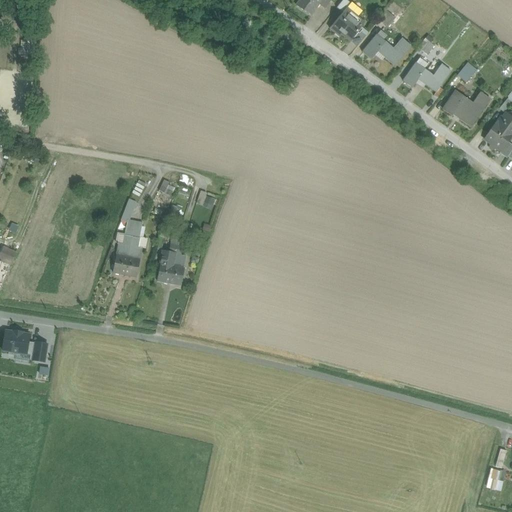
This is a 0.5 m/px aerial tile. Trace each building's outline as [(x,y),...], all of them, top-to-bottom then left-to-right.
[(300,0),(296,6),(311,16),(319,5),(322,0),(300,0)] [(331,0),(322,0),(319,5),(325,9),(331,0)] [(346,0),(343,0),(336,9),(343,14),(344,12),(344,13),(351,4),(346,0)] [(362,13),(351,4),(344,13),(354,21),(357,18),(362,13)] [(344,13),(344,12),(343,14),(329,30),(335,34),(337,32),(350,43),(358,34),(357,33),(359,31),(361,28),(365,24),(357,18),(354,21),(344,13)] [(395,20),(386,12),(379,21),(388,28),(395,20)] [(368,34),(361,28),(359,31),(365,37),(368,34)] [(358,34),(350,43),(357,48),(366,37),(365,37),(359,31),(357,33),(358,34)] [(393,50),(377,37),(362,55),(370,61),(376,54),(393,67),(409,47),(401,40),(393,50)] [(424,40),(417,49),(426,56),(433,47),(428,43),(424,40)] [(21,72),(21,78),(34,78),(35,60),(30,60),(29,73),(21,72)] [(476,72),(467,64),(464,67),(473,75),(476,72)] [(415,65),(402,83),(411,90),(417,82),(434,93),(449,73),(440,66),(432,77),(415,65)] [(464,67),(457,76),(466,84),(473,75),(464,67)] [(439,88),(433,96),(438,99),(443,91),(439,88)] [(473,105),(455,93),(442,111),(451,118),(452,116),(468,127),(470,128),(489,100),(480,94),(473,105)] [(511,95),(499,110),(504,114),(511,103),(511,95)] [(511,118),(506,114),(501,120),(499,119),(497,123),(511,134),(511,118)] [(511,137),(511,134),(497,123),(484,140),(501,152),(508,143),(511,137)] [(511,150),(511,145),(508,143),(501,152),(500,154),(507,159),(508,157),(511,150)] [(45,158),(38,157),(37,164),(44,165),(45,158)] [(164,181),(158,192),(164,194),(166,189),(169,183),(164,181)] [(189,194),(180,191),(178,197),(187,200),(189,194)] [(219,199),(210,196),(208,202),(217,205),(219,199)] [(135,222),(127,221),(124,235),(132,237),(135,222)] [(142,223),(135,222),(132,237),(140,238),(142,223)] [(160,237),(165,238),(169,225),(164,223),(160,237)] [(19,226),(13,224),(11,230),(16,232),(19,226)] [(203,233),(199,245),(203,246),(207,234),(203,233)] [(124,235),(119,234),(116,243),(117,243),(117,245),(118,245),(122,246),(124,236),(124,235)] [(132,237),(124,235),(124,236),(122,246),(130,247),(132,237)] [(140,238),(132,237),(130,247),(138,249),(140,238)] [(165,238),(160,237),(156,247),(162,249),(165,238)] [(145,239),(140,238),(138,249),(142,250),(142,248),(145,249),(147,239),(146,239),(146,238),(145,238),(145,239)] [(122,246),(118,245),(113,273),(124,276),(130,247),(122,246)] [(138,249),(130,247),(124,276),(136,278),(142,250),(138,249)] [(16,253),(3,248),(0,254),(0,261),(10,266),(16,253)] [(169,254),(163,252),(160,265),(165,266),(165,264),(166,264),(167,264),(169,254)] [(175,255),(169,254),(167,264),(173,265),(175,255)] [(181,256),(175,255),(173,265),(180,267),(183,267),(185,257),(181,256)] [(165,266),(160,265),(157,282),(169,284),(173,265),(167,264),(166,264),(165,264),(165,266)] [(180,267),(173,265),(169,284),(181,286),(184,269),(180,268),(180,267)] [(28,334),(13,331),(10,349),(25,351),(28,334)] [(42,336),(28,334),(25,351),(25,355),(38,357),(41,338),(42,336)] [(505,473),(491,470),(487,488),(501,491),(505,473)]
